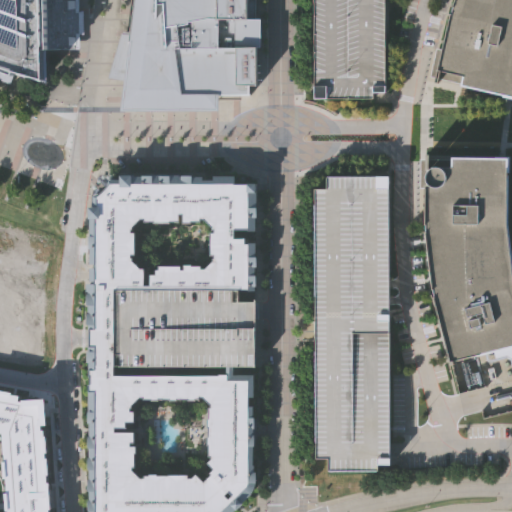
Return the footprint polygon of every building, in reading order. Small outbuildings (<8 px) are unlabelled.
[(77,0),(77,48),(48,49),(47,82),(0,65),(0,0),(77,0)] [(134,0),(255,0),(255,18),(263,18),(263,46),(260,46),(259,84),(250,84),(250,94),(219,94),(219,111),(119,110),(124,78),(106,76),(120,30),(130,31),(134,0)] [(311,0),(383,0),(383,84),(372,84),(372,98),(310,97),(311,0)] [(511,93),(462,82),(436,74),(449,16),(453,0),(511,0),(511,93)] [(451,156),(507,157),(506,223),(511,276),(511,345),(449,362),(432,292),(424,231),(424,184),(425,182),(423,180),(423,177),(423,173),(425,170),(427,168),(429,166),(431,166),(436,166),(439,167),(441,169),(443,170),(444,165),(451,165),(451,156)] [(317,460),(314,187),(326,187),(326,176),(386,175),(389,449),(389,466),(377,466),(377,471),(330,472),(330,459),(317,460)] [(240,287),(116,287),(116,369),(234,369),(234,377),(254,377),(254,397),(250,396),(250,408),(253,408),(253,419),(255,419),(254,428),(253,428),(253,437),(255,437),(255,446),(253,446),(253,467),(254,467),(255,474),(256,474),(256,483),(255,483),(254,488),(250,495),(233,511),(91,511),(90,511),(90,501),(92,501),(91,491),(89,491),(89,481),(91,481),(91,469),(90,469),(90,460),(92,460),(92,447),(89,447),(89,438),(92,438),(92,432),(94,432),(94,429),(90,429),(90,403),(94,403),(94,394),(89,394),(89,385),(90,385),(89,371),(91,371),(91,362),(89,361),(89,353),(94,353),(94,348),(89,348),(90,330),(93,330),(94,324),(89,324),(89,316),(91,316),(91,310),(94,310),(94,305),(89,305),(89,296),(91,296),(91,292),(88,291),(88,286),(95,285),(95,282),(91,281),(91,269),(96,269),(95,264),(92,264),(92,248),(90,248),(90,237),(92,238),(92,220),(90,220),(90,209),(94,209),(95,198),(103,193),(106,190),(110,183),(121,182),(121,178),(131,178),(131,179),(144,180),(144,178),(178,178),(178,186),(182,186),(182,178),(191,177),(191,180),(202,179),(202,183),(214,183),(214,179),(235,179),(235,185),(256,185),(256,217),(254,217),(254,232),(235,232),(235,236),(245,236),(245,241),(256,241),(256,255),(257,255),(257,264),(254,263),(254,273),(257,274),(257,282),(254,282),(254,287),(240,287)] [(234,369),(116,369),(116,287),(240,287),(240,297),(257,297),(257,312),(257,369),(234,369)]
